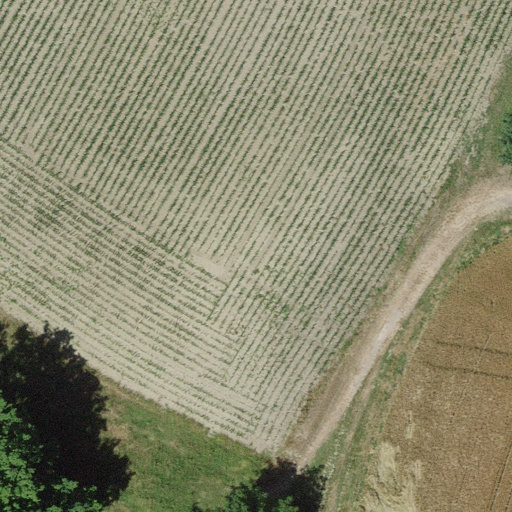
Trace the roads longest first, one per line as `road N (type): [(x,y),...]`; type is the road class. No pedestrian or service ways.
road 1 (track): [(330,511),(394,329),(474,217),(511,211)]
road 2 (track): [(0,343),(249,511)]
